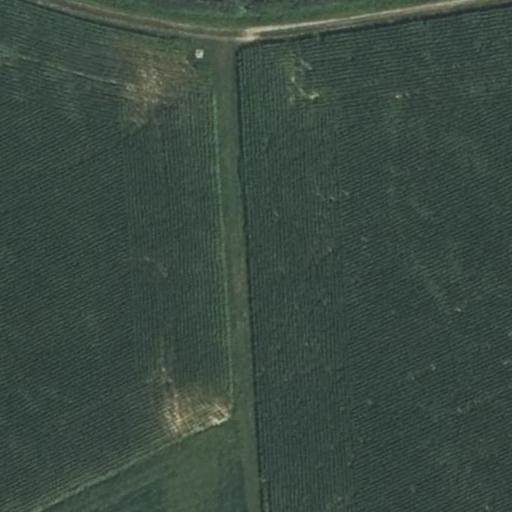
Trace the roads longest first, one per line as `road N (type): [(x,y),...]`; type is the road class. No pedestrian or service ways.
road 1 (track): [(229,33),(249,511)]
road 2 (track): [(229,33),(257,38),(481,0)]
road 3 (track): [(55,0),(229,33)]
